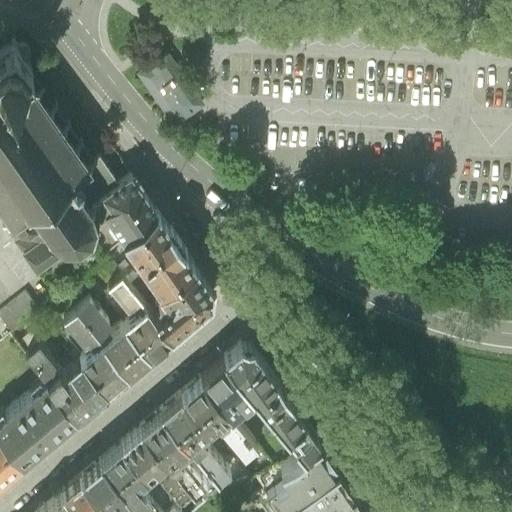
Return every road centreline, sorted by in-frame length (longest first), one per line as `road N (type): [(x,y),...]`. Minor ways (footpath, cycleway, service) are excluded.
road 1 (primary): [(202,176),(268,228),(370,288),(436,317),(511,335)]
road 2 (residential): [(250,297),(0,503)]
road 3 (residential): [(250,297),(413,511)]
road 4 (primary): [(84,47),(202,176)]
road 5 (residential): [(202,176),(250,297)]
